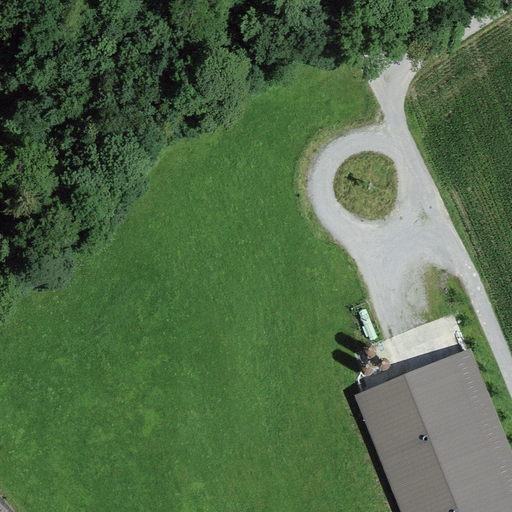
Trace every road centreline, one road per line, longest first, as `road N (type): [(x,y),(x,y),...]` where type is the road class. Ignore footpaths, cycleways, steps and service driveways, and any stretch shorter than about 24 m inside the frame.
road 1 (unclassified): [(345,0),(511,351)]
road 2 (track): [(511,6),(382,78)]
